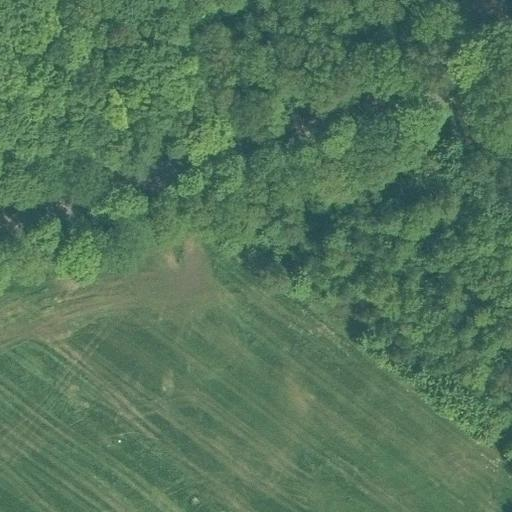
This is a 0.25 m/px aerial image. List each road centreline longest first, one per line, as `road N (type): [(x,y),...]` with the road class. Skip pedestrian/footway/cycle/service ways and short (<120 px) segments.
road 1 (unclassified): [(172,172),(511,64)]
road 2 (unclassified): [(172,172),(118,0)]
road 3 (unclassified): [(0,224),(172,172)]
